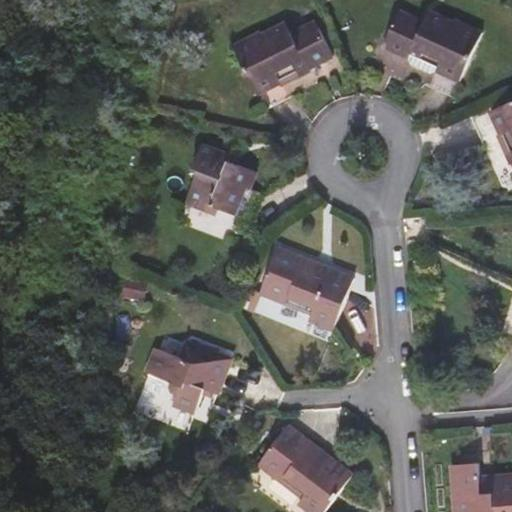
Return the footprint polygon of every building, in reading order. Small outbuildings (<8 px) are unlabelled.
[(431,24),(426,36),(431,38),(435,30),(454,38),(456,35),(431,24)] [(431,38),(426,36),(422,44),(398,33),(385,61),(410,72),(414,80),(432,88),(439,85),(441,86),(462,96),(484,47),(456,35),(454,38),(435,30),(431,38)] [(287,36),(263,48),(265,52),(284,42),(288,50),(293,48),(287,36)] [(265,52),(263,48),(236,62),(260,111),(282,100),(283,102),(313,87),(312,85),(335,73),(321,44),(297,56),(293,48),(288,50),(284,42),(265,52)] [(462,96),(441,86),(433,102),(455,112),(462,96)] [(511,116),(492,126),(502,148),(500,149),(511,176),(511,116)] [(223,223),(236,228),(245,201),(252,204),(258,188),(232,178),(234,172),(205,161),(196,185),(201,187),(191,215),(215,224),(217,220),(223,223)] [(245,201),(236,228),(254,235),(264,208),(252,204),(245,201)] [(220,232),(223,223),(217,220),(215,224),(191,215),(189,220),(220,232)] [(318,284),(320,279),(282,265),(265,309),(317,329),(314,336),(339,346),(359,294),(334,284),(332,289),(318,284)] [(334,284),(320,279),(318,284),(332,289),(334,284)] [(124,295),(120,312),(128,314),(131,296),(124,295)] [(131,296),(128,314),(143,317),(147,300),(131,296)] [(181,419),(203,428),(209,412),(211,406),(221,410),(223,410),(235,378),(193,362),(188,375),(164,366),(155,391),(179,400),(177,404),(179,409),(184,411),(181,419)] [(211,406),(209,412),(218,416),(221,410),(211,406)] [(202,432),(203,428),(181,419),(179,424),(202,432)] [(323,470),(326,466),(294,442),(266,481),(308,511),(343,511),(360,490),(339,475),(336,479),(323,470)] [(339,475),(326,466),(323,470),(336,479),(339,475)] [(511,511),(511,487),(488,489),(487,473),(461,474),(463,511),(511,511)]
